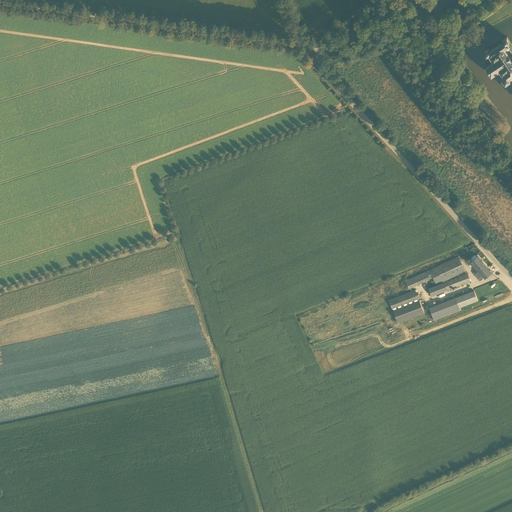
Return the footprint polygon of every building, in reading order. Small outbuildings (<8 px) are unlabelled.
[(509,45),(508,43),(510,42),(507,37),(502,40),(503,42),(499,45),(493,49),(490,50),(489,49),(484,52),(487,56),(489,55),(493,62),(486,67),(492,76),(499,71),(503,78),(501,79),(505,85),(511,81),(509,79),(511,77),(511,60),(504,48),(509,45)] [(470,259),(472,261),(471,262),(479,271),(475,274),(479,280),(483,277),(485,278),(492,273),(478,256),(477,257),(475,254),(470,258),(470,259)] [(436,284),(466,271),(459,256),(429,270),(406,281),(409,288),(433,277),(435,281),(436,284)] [(431,296),(447,290),(471,281),(468,273),(444,282),(444,283),(428,290),(431,296)] [(424,313),(415,290),(389,300),(398,323),(424,313)] [(460,310),(459,307),(478,300),(474,290),(456,298),(430,307),(434,319),(460,310)]
